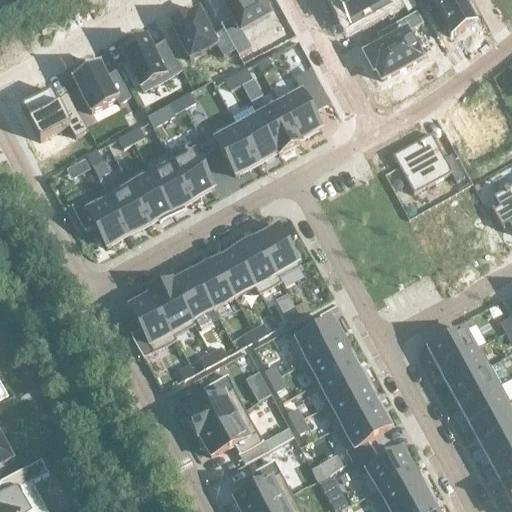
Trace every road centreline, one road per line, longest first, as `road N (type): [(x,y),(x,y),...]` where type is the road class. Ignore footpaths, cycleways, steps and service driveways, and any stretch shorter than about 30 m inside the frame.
road 1 (residential): [(89,292),(209,511)]
road 2 (residential): [(89,292),(291,181)]
road 3 (residential): [(376,340),(473,511)]
road 4 (residential): [(0,130),(89,292)]
road 5 (residential): [(0,90),(161,0)]
road 6 (residential): [(291,181),(376,340)]
road 7 (residential): [(373,135),(511,44)]
road 8 (residential): [(301,0),(373,135)]
road 9 (residential): [(376,340),(511,269)]
